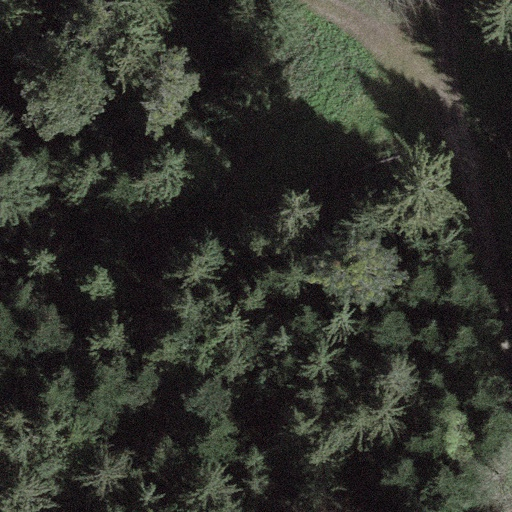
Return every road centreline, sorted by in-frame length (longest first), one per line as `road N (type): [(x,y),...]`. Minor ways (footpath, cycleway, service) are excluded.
road 1 (track): [(511,383),(500,346),(487,219),(451,134),(394,54),(314,0)]
road 2 (track): [(451,134),(485,43),(479,0)]
